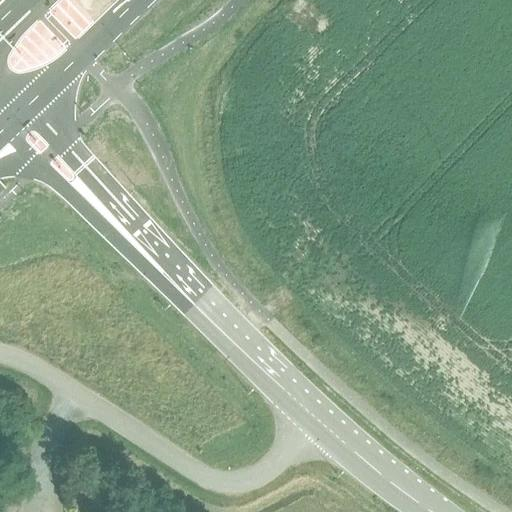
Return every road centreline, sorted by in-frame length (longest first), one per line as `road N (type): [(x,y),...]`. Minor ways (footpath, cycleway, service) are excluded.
road 1 (unclassified): [(315,418),(250,479),(210,482),(75,392),(0,356)]
road 2 (secondary): [(2,130),(35,167),(203,304)]
road 3 (secondary): [(203,304),(27,105)]
road 4 (secondary): [(315,418),(203,304)]
road 5 (primary): [(27,105),(135,0)]
road 6 (secondary): [(429,511),(315,418)]
